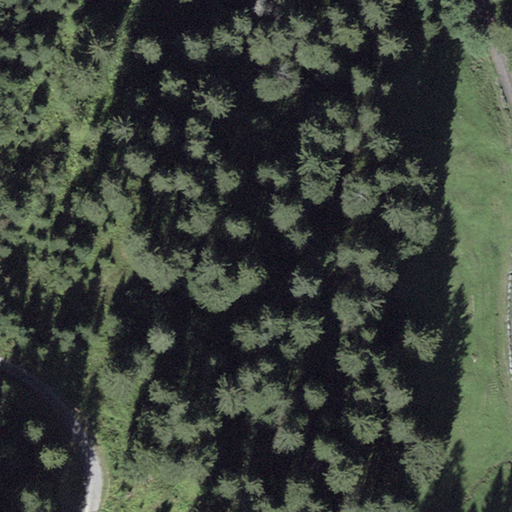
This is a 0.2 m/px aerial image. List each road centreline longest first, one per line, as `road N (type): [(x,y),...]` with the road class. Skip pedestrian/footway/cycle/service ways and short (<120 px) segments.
road 1 (track): [(89,511),(84,437),(66,408),(0,361)]
road 2 (track): [(476,0),(504,54),(511,153)]
